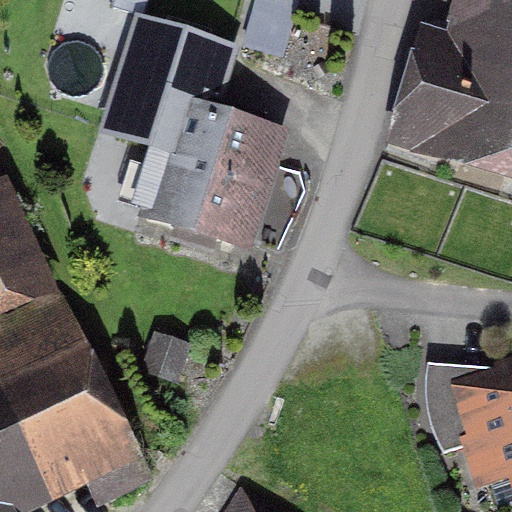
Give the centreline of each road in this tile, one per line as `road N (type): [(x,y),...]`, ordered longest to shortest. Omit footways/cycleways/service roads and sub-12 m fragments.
road 1 (residential): [(168,511),(307,290),(358,140),(392,0)]
road 2 (track): [(307,290),(511,306)]
